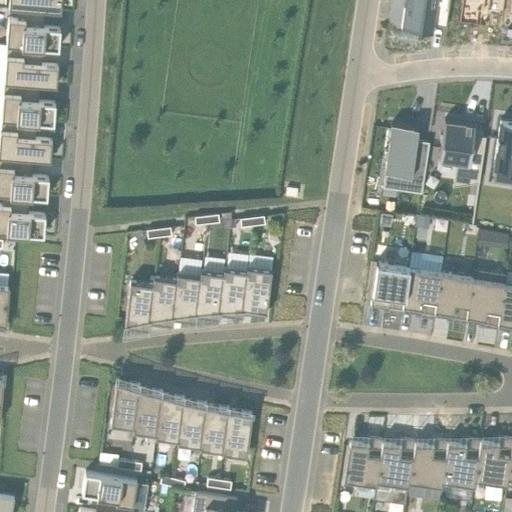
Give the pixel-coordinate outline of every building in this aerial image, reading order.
[(8,0),(8,7),(19,8),(44,9),(60,11),(61,0),(8,0)] [(404,0),(404,3),(401,26),(432,31),(432,27),(433,24),(445,26),(449,0),(404,0)] [(461,0),(458,23),(486,27),(488,13),(503,15),(505,0),(461,0)] [(60,27),(43,26),(44,9),(19,8),(18,18),(8,18),(6,44),(7,44),(42,47),(58,48),(60,27)] [(39,84),(56,85),(58,64),(41,63),(42,47),(7,44),(6,55),(4,81),(39,84)] [(36,121),(53,122),(55,102),(38,100),(39,84),(4,81),(3,92),(1,118),(36,121)] [(50,159),(51,139),(34,137),(36,121),(1,118),(1,129),(0,129),(0,155),(32,158),(50,159)] [(444,119),(438,159),(456,162),(455,168),(466,169),(465,180),(478,182),(485,136),(482,135),(473,134),(473,128),(474,123),(444,119)] [(511,122),(499,121),(493,168),(511,171),(511,122)] [(391,122),(384,171),(398,173),(395,189),(421,192),(425,165),(429,141),(416,139),(418,126),(391,122)] [(29,195),(47,197),(48,176),(31,175),(32,158),(0,155),(0,193),(4,193),(29,195)] [(4,193),(3,204),(0,203),(0,230),(43,234),(45,213),(28,212),(29,195),(4,193)] [(386,210),(393,211),(394,203),(386,203),(386,210)] [(380,211),(379,223),(390,224),(392,213),(380,211)] [(218,213),(206,214),(207,222),(219,221),(218,213)] [(195,224),(207,222),(206,214),(194,216),(195,222),(195,224)] [(416,214),(415,226),(428,227),(429,216),(416,214)] [(252,216),(253,224),(265,223),(264,215),(252,216)] [(253,224),(252,216),(240,218),(241,226),(253,224)] [(158,228),(159,236),(171,234),(170,226),(158,228)] [(159,236),(158,228),(146,229),(147,237),(159,236)] [(490,230),(478,229),(476,244),(488,245),(490,230)] [(370,302),(382,304),(381,309),(402,312),(403,307),(404,300),(409,266),(388,263),(387,263),(377,261),(376,261),(370,296),(371,296),(370,302)] [(248,270),(243,310),(265,313),(271,269),(246,266),(246,270),(248,270)] [(404,300),(403,307),(414,308),(413,314),(434,317),(435,311),(436,305),(441,271),(419,267),(419,268),(409,266),(404,300)] [(223,267),(223,272),(225,272),(220,311),(242,314),(243,310),(248,270),(246,270),(223,267)] [(473,275),(468,310),(467,317),(478,319),(477,324),(498,328),(498,324),(499,317),(505,283),(505,281),(504,281),(505,273),(473,268),(472,275),(473,275)] [(219,316),(220,311),(225,272),(223,272),(200,269),(199,275),(201,275),(197,313),(219,316)] [(466,322),(467,317),(468,310),(473,275),(472,275),(451,272),(441,271),(436,305),(435,311),(446,313),(445,319),(466,322)] [(178,279),(173,316),(196,319),(197,313),(201,275),(199,275),(177,272),(176,278),(178,279)] [(154,283),(150,320),(172,323),(173,316),(178,279),(176,278),(153,276),(152,283),(154,283)] [(154,283),(152,283),(130,280),(124,325),(126,325),(126,324),(149,327),(150,320),(154,283)] [(499,317),(498,324),(509,325),(509,331),(511,331),(511,284),(505,283),(499,317)] [(7,285),(0,284),(0,325),(4,326),(4,327),(5,327),(9,285),(7,284),(7,285)] [(135,427),(140,386),(140,382),(117,380),(117,379),(116,378),(110,423),(133,426),(135,427)] [(132,430),(155,433),(157,433),(162,392),(162,389),(140,386),(135,427),(133,426),(132,430)] [(185,395),(162,392),(157,433),(155,433),(154,436),(177,439),(179,439),(184,398),(185,395)] [(177,442),(199,445),(201,445),(207,403),(207,401),(184,398),(179,439),(177,439),(177,442)] [(229,406),(207,403),(201,445),(199,445),(199,447),(222,450),(224,450),(229,408),(229,406)] [(224,450),(222,450),(221,452),(246,455),(252,411),(229,408),(224,450)] [(359,440),(359,441),(349,439),(343,479),(344,479),(355,480),(355,481),(376,484),(377,480),(382,445),(383,441),(384,437),(363,434),(362,441),(359,440)] [(481,439),(480,444),(475,479),(485,480),(485,481),(506,484),(506,485),(511,448),(511,436),(493,434),(492,440),(490,440),(489,441),(481,439)] [(392,441),(392,442),(383,441),(382,445),(377,480),(387,482),(409,485),(410,480),(415,446),(416,441),(416,438),(395,435),(394,442),(392,441)] [(448,441),(448,445),(442,480),(452,481),(452,482),(474,485),(475,479),(480,444),(481,439),(481,438),(460,435),(459,441),(457,441),(457,442),(448,441)] [(424,442),(416,441),(415,446),(410,480),(420,482),(441,486),(442,480),(448,445),(448,441),(449,439),(428,436),(427,442),(424,442)] [(129,461),(117,459),(116,467),(128,468),(129,461)] [(129,461),(128,468),(140,470),(141,462),(129,461)] [(85,471),(81,491),(98,494),(96,510),(107,511),(130,511),(132,505),(136,479),(85,471)] [(171,485),(173,478),(161,474),(160,481),(159,482),(171,485)] [(206,485),(218,487),(219,479),(207,477),(206,484),(206,485)] [(185,481),(173,478),(171,485),(183,488),(185,481)] [(231,480),(219,479),(218,487),(230,488),(231,480)] [(195,491),(191,511),(242,511),(235,511),(228,510),(230,497),(237,498),(237,497),(195,491)] [(0,492),(0,511),(10,511),(14,494),(0,492)]
